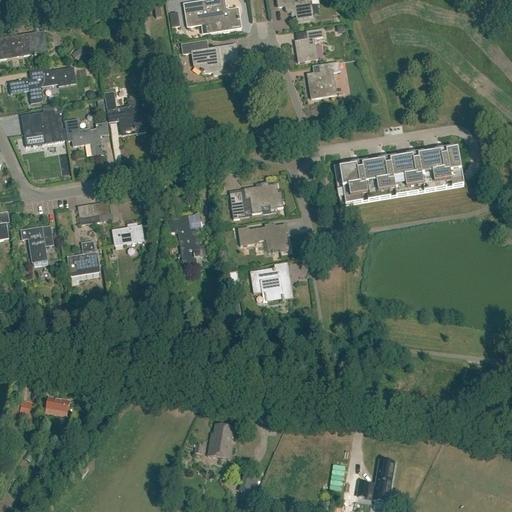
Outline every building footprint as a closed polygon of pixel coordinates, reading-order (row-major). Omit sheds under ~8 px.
[(228,13),(225,10),(223,0),(207,0),(208,3),(184,7),(188,29),(209,26),(210,35),(235,31),(236,30),(238,29),(239,27),(240,25),(240,23),(238,11),(228,13)] [(276,0),(278,9),(285,8),(286,12),(286,13),(286,14),(287,14),(288,14),(291,14),(292,18),(296,17),(297,24),(314,22),(311,6),(318,5),(317,0),(276,0)] [(172,29),(179,28),(177,14),(170,15),(172,29)] [(298,65),(318,62),(314,41),(324,39),(323,31),(306,34),(307,41),(294,43),(298,65)] [(0,61),(47,54),(44,34),(9,39),(0,40),(0,61)] [(208,52),(206,44),(182,47),(183,56),(192,55),(194,69),(201,74),(203,76),(204,76),(214,75),(214,77),(237,74),(234,60),(237,60),(235,48),(208,52)] [(76,61),(85,55),(81,50),(72,56),(76,61)] [(300,65),(287,68),(289,74),(302,70),(300,65)] [(311,102),(337,97),(333,75),(340,74),(339,65),(318,68),(319,74),(307,76),(311,102)] [(76,86),(74,69),(63,71),(50,73),(49,70),(32,72),(34,81),(10,85),(12,96),(30,93),(33,106),(44,104),(41,90),(58,87),(58,89),(76,86)] [(107,112),(109,125),(119,123),(119,122),(123,121),(124,128),(128,127),(129,134),(135,133),(136,136),(147,135),(145,122),(141,123),(138,103),(128,105),(128,109),(117,111),(114,94),(104,96),(107,112)] [(21,118),(24,139),(32,138),(34,148),(64,143),(63,131),(62,131),(60,116),(62,115),(61,108),(43,111),(43,115),(21,118)] [(68,144),(72,143),(73,149),(92,146),(94,158),(103,157),(100,138),(109,137),(107,125),(96,127),(97,131),(90,132),(90,131),(81,132),(79,122),(65,124),(68,144)] [(452,152),(452,149),(333,168),(339,205),(340,207),(345,206),(345,207),(464,188),(458,151),(452,152)] [(268,187),(268,184),(260,185),(261,188),(244,191),(245,201),(249,200),(252,216),(262,215),(262,208),(269,207),(270,211),(283,209),(281,194),(278,195),(277,186),(268,187)] [(233,222),(239,221),(239,218),(245,217),(241,194),(229,196),(233,222)] [(103,217),(109,216),(107,205),(101,206),(103,217)] [(0,226),(0,222),(9,221),(8,214),(0,215),(0,242),(9,241),(6,225),(0,226)] [(89,226),(100,224),(99,218),(97,218),(91,219),(88,220),(89,226)] [(190,232),(188,219),(169,222),(171,235),(178,234),(184,271),(197,269),(196,260),(207,259),(206,250),(199,251),(196,231),(190,232)] [(137,229),(137,226),(127,227),(128,230),(112,233),(114,249),(144,244),(142,228),(137,229)] [(272,228),(271,226),(264,227),(265,229),(249,232),(249,229),(238,231),(240,248),(255,246),(254,244),(266,243),(266,244),(268,254),(272,254),(272,255),(275,255),(274,253),(280,252),(280,255),(290,253),(286,226),(272,228)] [(45,249),(49,248),(48,244),(53,243),(50,228),(20,233),(22,243),(28,241),(32,265),(48,263),(45,249)] [(93,243),(81,245),(83,257),(67,259),(70,279),(100,275),(97,255),(95,255),(93,243)] [(293,300),(287,265),(274,267),(275,270),(250,274),(254,296),(268,294),(268,293),(272,293),(273,300),(282,299),(282,302),(284,302),(293,300)] [(221,323),(222,335),(235,334),(233,322),(221,323)] [(67,419),(70,403),(48,400),(45,415),(67,419)] [(22,402),(21,407),(19,417),(18,421),(35,425),(37,415),(35,414),(37,406),(22,402)] [(19,417),(21,407),(13,405),(10,415),(19,417)] [(230,447),(233,430),(215,427),(214,436),(211,436),(208,458),(230,462),(233,447),(230,447)] [(202,456),(203,447),(196,446),(195,455),(202,456)] [(245,475),(243,481),(257,485),(258,479),(245,475)] [(388,505),(391,484),(385,484),(386,479),(378,478),(376,489),(368,488),(369,485),(360,484),(358,498),(366,500),(367,497),(374,499),(374,502),(388,505)] [(385,511),(387,505),(375,503),(374,511),(382,511),(385,511)]
